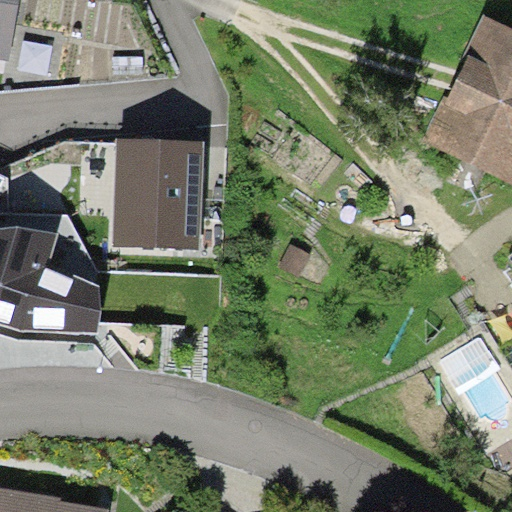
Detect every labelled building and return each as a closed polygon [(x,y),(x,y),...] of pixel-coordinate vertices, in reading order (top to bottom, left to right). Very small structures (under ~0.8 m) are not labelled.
[(0,0),(0,58),(8,60),(18,0),(0,0)] [(511,27),(483,14),(453,79),(424,141),(511,182),(511,27)] [(200,249),(204,140),(154,139),(117,137),(114,246),(200,249)] [(0,212),(0,227),(18,225),(57,234),(51,266),(100,284),(98,271),(68,214),(0,212)] [(18,225),(0,227),(0,323),(22,330),(97,333),(102,312),(100,284),(51,266),(57,234),(18,225)] [(311,255),(292,243),(278,266),(298,277),(311,255)] [(62,497),(0,486),(0,511),(108,511),(109,509),(61,500),(62,497)]
